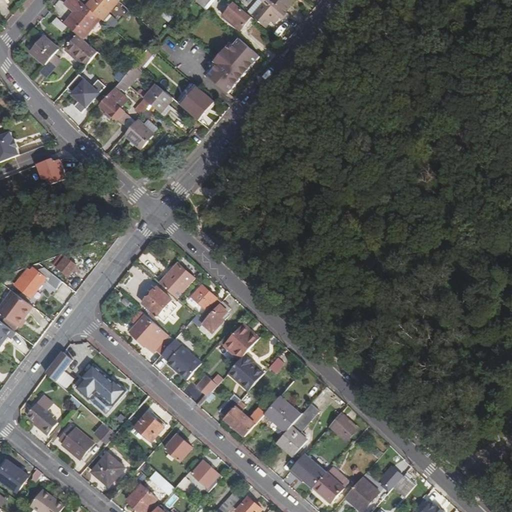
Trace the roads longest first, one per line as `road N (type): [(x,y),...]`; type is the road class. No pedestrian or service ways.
road 1 (residential): [(477,511),(157,213)]
road 2 (residential): [(76,315),(299,511)]
road 3 (secondary): [(345,0),(157,213)]
road 4 (residential): [(157,213),(0,55)]
road 5 (residential): [(0,424),(106,511)]
road 6 (secondary): [(76,315),(157,213)]
road 7 (secondary): [(0,419),(76,315)]
